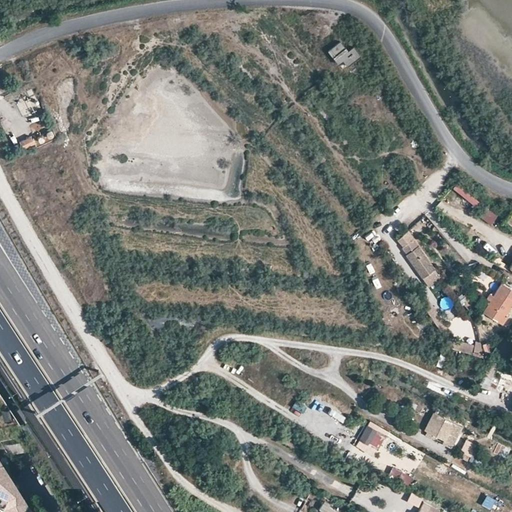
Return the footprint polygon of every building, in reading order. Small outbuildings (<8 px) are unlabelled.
[(327,50),(338,63),(343,60),(347,65),(360,54),(353,45),(347,49),(340,40),(327,50)] [(36,146),(31,137),(20,143),(25,152),(36,146)] [(459,183),(454,189),(477,208),(481,202),(459,183)] [(491,225),(499,216),(488,207),(480,216),(491,225)] [(473,227),(467,235),(485,247),(490,239),(473,227)] [(411,233),(408,229),(403,233),(398,237),(401,240),(411,233)] [(411,233),(401,240),(404,245),(412,239),(414,238),(411,233)] [(403,246),(429,283),(439,276),(412,239),(404,245),(403,246)] [(511,307),(511,288),(502,282),(496,292),(484,312),(504,325),(509,317),(507,315),(511,307)] [(456,436),(462,426),(434,411),(425,429),(427,430),(426,433),(429,435),(431,436),(433,433),(444,439),(448,432),(456,436)] [(387,429),(368,419),(360,434),(354,444),(373,454),(387,429)] [(468,454),(460,450),(456,456),(464,461),(468,454)] [(0,480),(12,479),(0,460),(0,480)] [(387,475),(408,483),(411,473),(390,466),(387,475)] [(0,480),(0,488),(17,487),(12,479),(0,480)] [(0,509),(6,511),(32,511),(17,487),(0,488),(0,509)] [(325,498),(318,506),(326,511),(341,511),(342,511),(325,498)] [(424,511),(428,504),(422,501),(418,509),(416,511),(424,511)]
